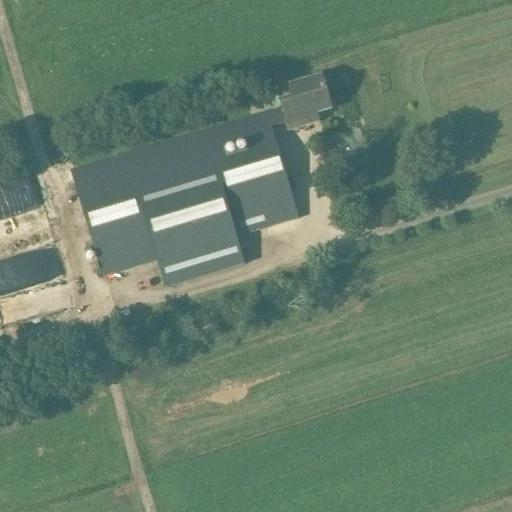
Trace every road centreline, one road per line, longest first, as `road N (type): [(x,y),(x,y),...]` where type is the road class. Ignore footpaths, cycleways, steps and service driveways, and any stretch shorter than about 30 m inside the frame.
road 1 (track): [(0,342),(93,320),(0,19)]
road 2 (track): [(93,320),(149,511)]
